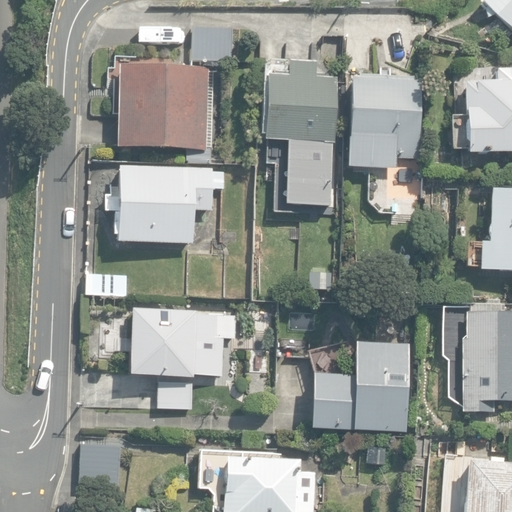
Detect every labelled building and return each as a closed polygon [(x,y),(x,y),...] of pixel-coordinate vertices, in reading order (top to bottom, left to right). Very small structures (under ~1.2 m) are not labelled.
[(511,0),(487,0),(481,7),(511,36),(511,0)] [(191,61),(230,63),(232,30),(192,28),(191,61)] [(283,203),(333,202),(336,78),(328,78),(328,75),(314,74),(315,62),(287,61),(287,73),(272,72),(272,75),(272,76),(265,75),(265,76),(261,139),(283,140),(283,203)] [(184,163),(210,164),(211,146),(206,147),(208,68),(118,65),(115,147),(115,148),(185,151),(184,163)] [(462,84),(465,155),(511,152),(511,70),(495,71),(496,83),(462,84)] [(346,168),(394,170),(395,159),(418,160),(422,82),(413,81),(413,78),(357,75),(356,80),(350,79),(346,168)] [(116,243),(191,244),(192,211),(210,211),(210,189),(224,189),(224,172),(212,172),(212,169),(117,167),(116,214),(112,214),(111,236),(116,236),(116,243)] [(511,190),(491,190),(488,241),(480,241),(478,270),(511,272),(511,190)] [(86,295),(127,296),(127,275),(86,275),(86,295)] [(128,376),(192,379),(192,375),(221,376),(223,338),(234,338),(235,317),(194,315),(194,312),(131,309),(128,376)] [(462,413),(492,413),(492,402),(511,401),(511,311),(466,312),(466,339),(462,339),(462,413)] [(309,430),(406,433),(409,344),(355,342),(354,375),(311,374),(309,430)] [(421,435),(435,435),(435,425),(422,424),(421,435)] [(330,463),(350,465),(352,446),(332,444),(330,463)] [(222,511),(313,511),(315,474),(299,473),(299,460),(224,458),(222,511)] [(511,511),(511,463),(465,461),(462,511),(511,511)] [(80,486),(118,487),(118,467),(80,466),(80,486)]
